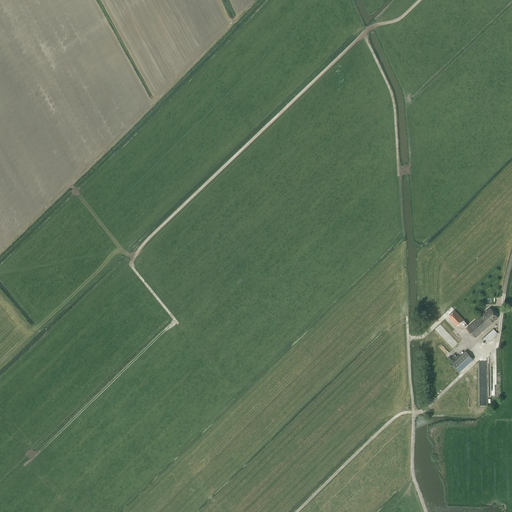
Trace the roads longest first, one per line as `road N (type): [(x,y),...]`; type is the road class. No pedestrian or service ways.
road 1 (track): [(23,466),(174,319),(133,255),(362,33),(392,97),(398,172)]
road 2 (track): [(295,511),(389,420),(413,412),(407,338),(443,317),(480,355)]
road 3 (track): [(133,255),(119,252),(0,365)]
